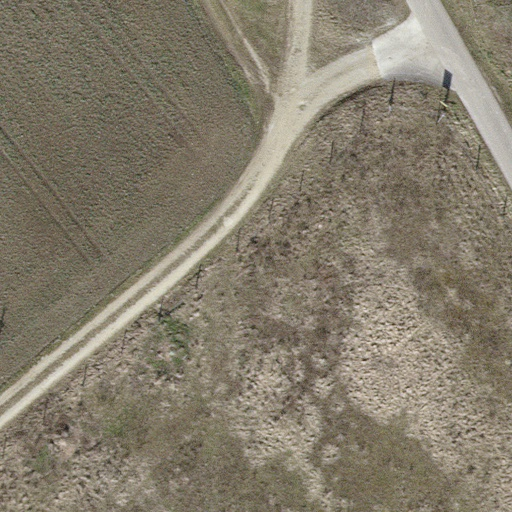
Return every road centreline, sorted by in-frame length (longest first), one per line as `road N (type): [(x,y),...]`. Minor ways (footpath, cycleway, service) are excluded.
road 1 (track): [(0,416),(248,193),(296,102),(301,0)]
road 2 (track): [(296,102),(370,58),(451,38)]
